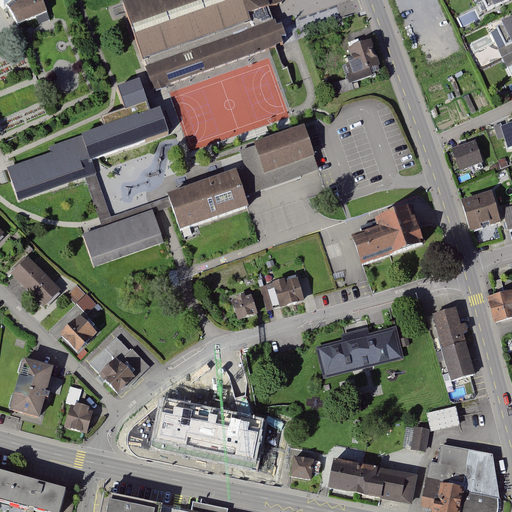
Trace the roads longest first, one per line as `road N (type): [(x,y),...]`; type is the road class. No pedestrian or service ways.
road 1 (residential): [(118,411),(219,342),(468,270)]
road 2 (secondary): [(334,511),(95,463)]
road 3 (residential): [(0,292),(118,411)]
road 4 (tertiary): [(429,144),(376,0)]
road 5 (tertiary): [(505,404),(468,270)]
road 6 (tertiary): [(468,270),(429,144)]
